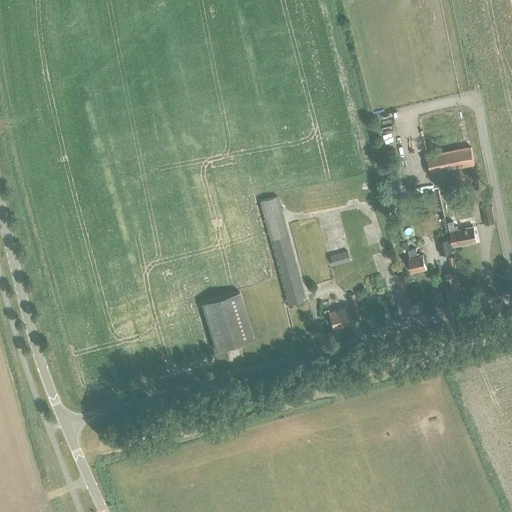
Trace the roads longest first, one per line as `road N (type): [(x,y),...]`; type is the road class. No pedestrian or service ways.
road 1 (unclassified): [(65,423),(511,291)]
road 2 (tertiary): [(65,423),(32,337),(0,209)]
